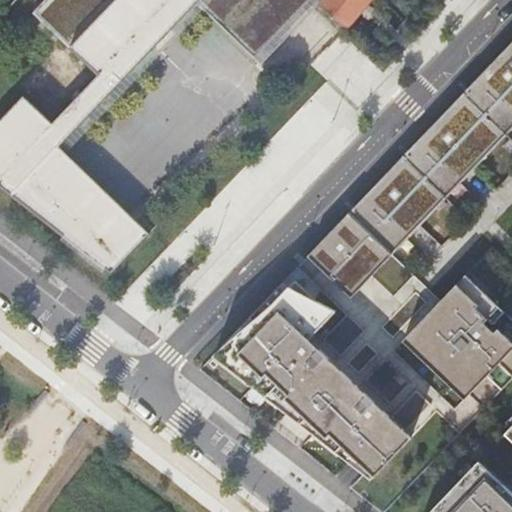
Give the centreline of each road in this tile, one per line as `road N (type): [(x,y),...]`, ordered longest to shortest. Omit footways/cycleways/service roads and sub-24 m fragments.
road 1 (residential): [(511,4),(141,384)]
road 2 (residential): [(300,511),(141,384)]
road 3 (residential): [(141,384),(0,274)]
